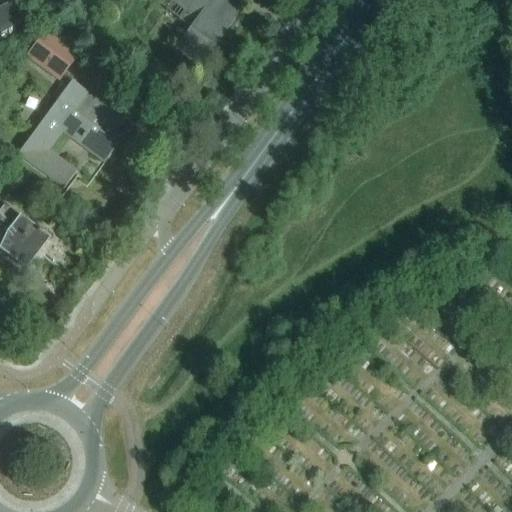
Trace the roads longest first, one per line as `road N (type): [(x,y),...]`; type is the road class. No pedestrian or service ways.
road 1 (secondary): [(159,296),(373,0)]
road 2 (residential): [(166,212),(322,0)]
road 3 (secondary): [(73,418),(159,296)]
